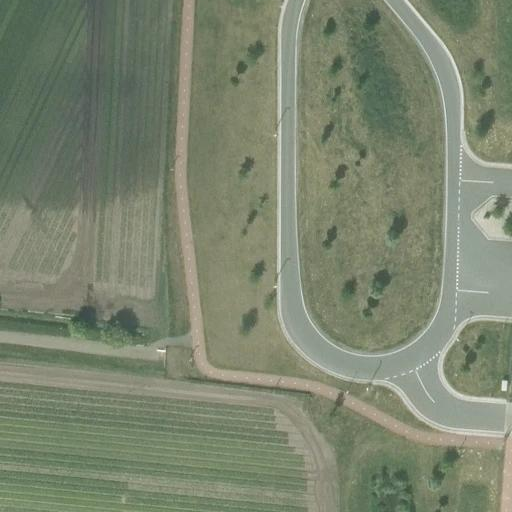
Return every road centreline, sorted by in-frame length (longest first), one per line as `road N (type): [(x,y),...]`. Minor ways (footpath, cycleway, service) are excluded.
road 1 (unclassified): [(296,0),(286,34),(290,302),(311,343),(363,367),(409,360),(439,332),(447,297),(450,95),(430,46),(392,0)]
road 2 (unclassified): [(0,338),(147,354)]
